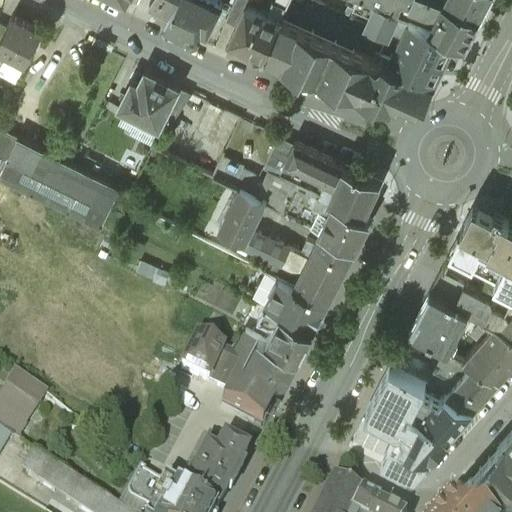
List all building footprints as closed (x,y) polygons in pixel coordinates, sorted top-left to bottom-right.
[(151,0),(150,2),(169,11),(174,0),(151,0)] [(220,0),(174,0),(169,11),(164,21),(195,37),(199,35),(204,25),(207,27),(220,0)] [(234,0),(229,11),(240,16),(246,3),(247,4),(248,0),(234,0)] [(397,13),(366,0),(358,0),(356,7),(371,14),(367,24),(388,34),(397,13)] [(445,1),(442,0),(366,0),(397,13),(402,3),(432,15),(431,18),(422,15),(418,22),(446,34),(465,42),(480,14),(445,1)] [(487,0),(445,0),(445,1),(480,14),(487,0)] [(247,4),(246,3),(240,16),(229,42),(263,57),(280,19),(247,4)] [(43,30),(13,14),(8,25),(0,39),(0,50),(12,57),(15,52),(28,59),(43,30)] [(380,62),(281,17),(280,19),(263,57),(265,58),(267,55),(291,66),(291,67),(301,72),(302,69),(339,86),(340,84),(375,101),(378,94),(397,102),(399,96),(416,104),(429,76),(426,77),(398,64),(383,57),(380,62)] [(418,22),(408,18),(406,24),(416,28),(418,22)] [(446,34),(418,22),(416,28),(409,43),(436,55),(446,34)] [(436,55),(409,43),(398,64),(426,77),(436,55)] [(179,85),(145,68),(141,74),(136,72),(135,73),(130,82),(131,83),(119,108),(159,127),(161,122),(179,85)] [(179,85),(161,122),(169,126),(192,92),(179,85)] [(130,191),(0,127),(0,174),(109,228),(130,191)] [(279,133),(264,166),(275,171),(297,181),(303,169),(286,160),(295,141),(279,133)] [(351,168),(295,141),(286,160),(303,169),(297,181),(363,213),(380,177),(351,168)] [(297,181),(275,171),(270,181),(242,168),(243,166),(223,156),(214,174),(240,186),(265,199),(285,209),(297,181)] [(363,213),(297,181),(285,209),(323,228),(355,243),(369,216),(363,213)] [(323,228),(309,256),(250,228),(265,199),(240,186),(219,228),(243,239),(241,243),(293,268),(300,268),(302,269),(295,283),(327,300),(355,243),(323,228)] [(511,213),(477,205),(470,221),(465,218),(460,229),(461,229),(511,255),(511,213)] [(511,255),(461,229),(449,251),(491,272),(511,282),(511,255)] [(170,271),(158,265),(150,281),(163,287),(170,271)] [(499,300),(439,270),(429,290),(468,310),(470,311),(470,312),(486,320),(494,305),(496,306),(499,300)] [(511,282),(491,272),(484,285),(511,299),(511,282)] [(295,283),(279,276),(265,303),(313,327),(327,300),(295,283)] [(468,310),(429,290),(409,330),(424,338),(425,336),(429,339),(448,348),(450,349),(468,310)] [(511,301),(507,312),(496,306),(494,305),(486,320),(494,324),(495,324),(511,332),(511,301)] [(313,327),(265,303),(259,314),(270,320),(276,320),(267,338),(299,354),(309,335),(313,327)] [(465,357),(464,358),(473,363),(500,376),(511,361),(511,332),(495,324),(488,331),(482,338),(465,357)] [(480,324),(474,331),(482,338),(488,331),(480,324)] [(267,338),(245,327),(230,355),(250,366),(251,367),(252,365),(284,382),(299,354),(267,338)] [(424,338),(409,330),(403,342),(423,352),(429,339),(425,336),(424,338)] [(224,352),(197,338),(189,350),(192,353),(181,370),(207,382),(224,352)] [(439,367),(400,347),(393,362),(425,379),(431,382),(436,372),(439,367)] [(450,349),(448,348),(442,360),(465,372),(473,363),(464,358),(465,357),(450,349)] [(230,355),(224,352),(207,382),(233,396),(250,366),(230,355)] [(425,379),(393,362),(387,374),(387,375),(371,407),(386,415),(385,418),(386,418),(392,405),(408,413),(413,402),(412,401),(420,388),(425,379)] [(465,372),(455,382),(436,372),(431,382),(448,390),(474,405),(500,376),(473,363),(465,372)] [(233,396),(225,410),(259,429),(284,382),(252,365),(251,367),(250,366),(233,396)] [(44,394),(18,373),(0,400),(0,430),(9,437),(14,440),(44,394)] [(441,398),(420,388),(412,401),(413,402),(417,404),(411,415),(449,434),(474,405),(448,390),(441,398)] [(408,413),(392,405),(386,418),(399,425),(401,424),(403,430),(399,439),(394,437),(383,458),(414,474),(449,434),(411,415),(408,413)] [(511,511),(511,429),(461,487),(462,488),(488,511),(511,511)] [(0,450),(9,437),(0,430),(0,450)] [(210,435),(178,496),(179,496),(207,511),(215,511),(220,503),(245,455),(210,435)] [(123,511),(32,452),(23,467),(92,511),(123,511)] [(207,511),(179,496),(178,496),(161,487),(143,476),(144,474),(139,470),(127,493),(126,496),(127,500),(130,502),(148,511),(147,511),(207,511)] [(332,480),(315,511),(351,511),(360,495),(332,480)] [(488,511),(462,488),(440,511),(488,511)] [(380,511),(383,506),(360,495),(351,511),(380,511)]
